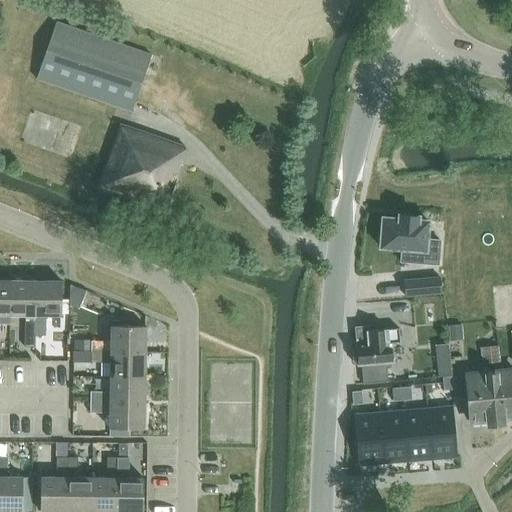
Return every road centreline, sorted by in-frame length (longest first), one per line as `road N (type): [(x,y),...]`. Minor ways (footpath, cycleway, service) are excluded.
road 1 (tertiary): [(319,511),(346,183),(387,64),(431,28)]
road 2 (residential): [(0,214),(160,278),(182,302),(187,511)]
